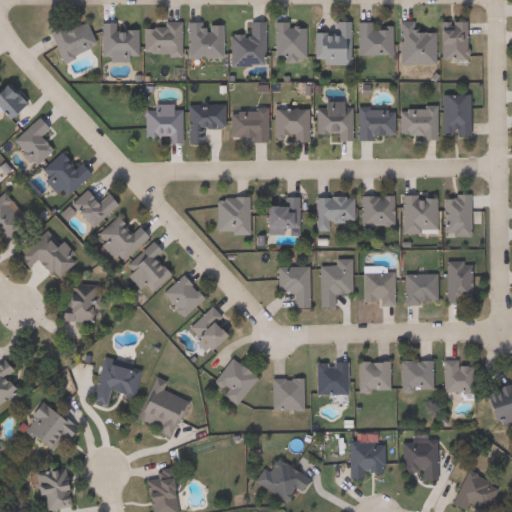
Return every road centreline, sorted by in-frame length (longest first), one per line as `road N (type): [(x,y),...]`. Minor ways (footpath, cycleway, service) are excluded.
road 1 (residential): [(492,0),(497,329),(268,332),(0,32)]
road 2 (residential): [(495,167),(152,170),(133,185)]
